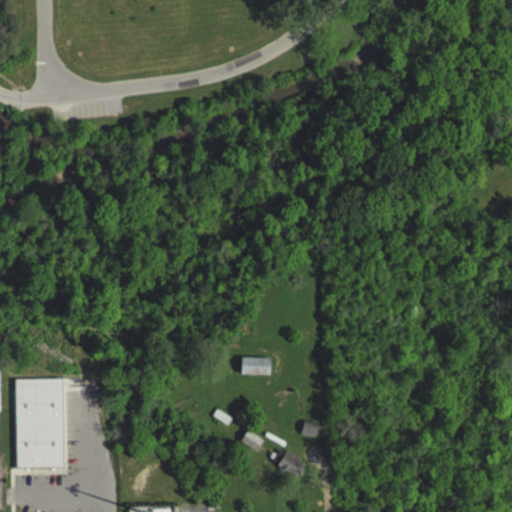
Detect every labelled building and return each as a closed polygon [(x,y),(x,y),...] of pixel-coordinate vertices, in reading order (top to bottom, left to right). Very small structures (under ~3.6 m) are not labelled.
[(267,379),(268,362),(239,362),(239,379),(267,379)] [(14,475),(61,474),(61,385),(14,385),(14,475)] [(298,439),(312,442),(316,428),(302,425),(298,439)] [(261,446),(246,434),(238,446),(253,457),(261,446)] [(304,467),(283,455),(274,472),(296,483),(304,467)]
